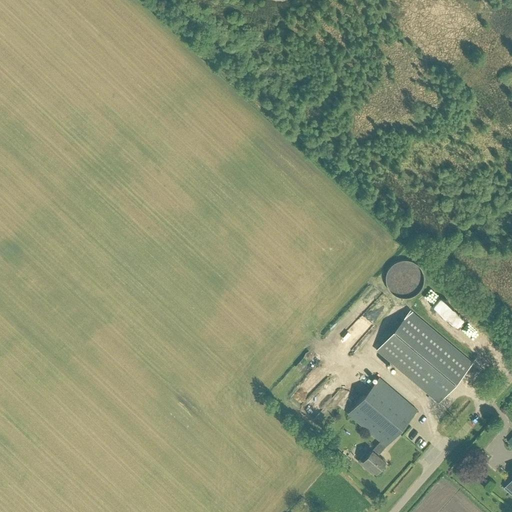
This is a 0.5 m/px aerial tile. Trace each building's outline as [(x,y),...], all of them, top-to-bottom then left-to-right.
[(319,336),(355,300),(348,294),(313,329),(319,336)] [(332,335),(337,340),(358,318),(353,314),(360,307),(355,303),(323,336),(327,340),(332,335)] [(438,400),(471,361),(410,310),(377,349),(438,400)] [(358,461),(372,473),(374,471),(375,472),(385,462),(377,455),(417,410),(379,377),(348,413),(378,439),(358,461)] [(361,480),(365,475),(352,463),(347,468),(361,480)]
